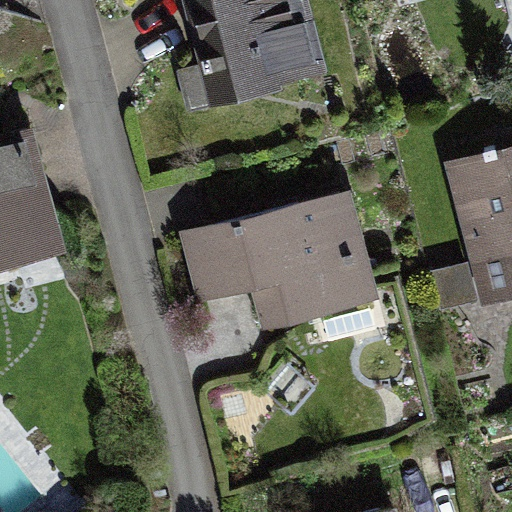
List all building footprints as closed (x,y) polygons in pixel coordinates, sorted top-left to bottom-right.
[(188,0),(203,60),(179,66),(189,107),(284,84),(282,76),(327,65),(311,0),(188,0)] [(33,120),(0,128),(0,265),(66,248),(33,120)] [(511,140),(446,155),(469,259),(433,267),(442,308),(511,291),(511,140)] [(350,182),(180,227),(199,299),(250,286),(260,324),(380,293),(350,182)] [(398,511),(396,502),(356,511),(398,511)]
